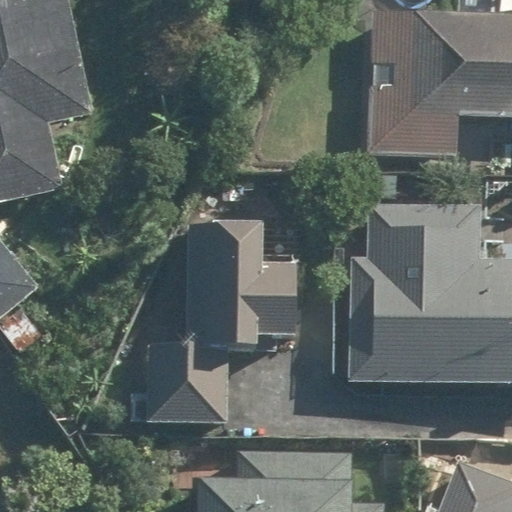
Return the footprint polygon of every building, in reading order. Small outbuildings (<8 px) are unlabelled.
[(0,0),(0,202),(68,191),(56,124),(99,116),(77,0),(0,0)] [(511,121),(511,15),(394,12),(393,71),(372,71),(370,166),(465,168),(466,120),(511,121)] [(377,261),(357,261),(355,383),(511,385),(511,264),(488,264),(489,207),(378,205),(377,261)] [(192,345),(152,345),(153,394),(136,394),(134,424),(233,427),(236,347),(266,350),(268,335),(305,334),(305,264),(267,265),(267,228),(194,229),(192,345)] [(0,321),(43,286),(0,233),(0,321)] [(323,453),(244,450),(241,481),(205,480),(204,511),(360,511),(360,482),(357,482),(357,457),(324,458),(323,453)] [(511,511),(511,491),(466,472),(449,511),(511,511)]
